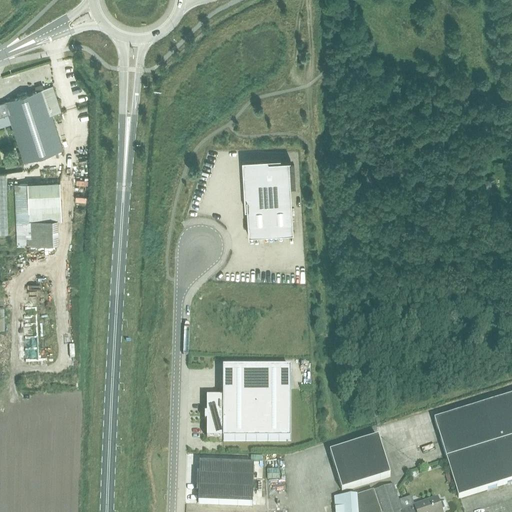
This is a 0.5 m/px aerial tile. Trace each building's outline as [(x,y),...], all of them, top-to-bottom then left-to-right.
[(0,117),(3,116),(6,124),(12,122),(25,162),(63,150),(52,115),(61,112),(56,95),(53,86),(5,102),(0,103),(0,117)] [(278,160),(244,162),(247,207),(245,208),(245,210),(247,210),(248,237),(249,237),(249,236),(293,233),(289,160),(290,160),(281,160),(281,158),(278,158),(278,160)] [(492,177),(484,177),(485,189),(496,188),(508,188),(507,170),(503,167),(503,162),(498,162),(491,162),(491,173),(493,173),(492,177)] [(63,180),(18,180),(19,243),(63,243),(63,180)] [(38,356),(39,336),(29,336),(27,355),(38,356)] [(52,364),(57,357),(57,356),(54,353),(48,361),(52,364)] [(291,370),(223,370),(223,400),(207,400),(207,416),(205,416),(205,423),(207,423),(207,440),(223,440),(223,442),(291,442),(291,370)] [(511,482),(511,397),(439,420),(434,422),(446,460),(458,499),(506,484),(511,482)] [(330,453),(341,492),(390,477),(378,438),(330,453)] [(198,483),(196,483),(196,493),(252,493),(252,473),(198,473),(198,483)] [(401,511),(393,486),(373,493),(379,511),(439,511),(436,499),(414,507),(414,508),(402,511),(401,511)] [(251,511),(252,493),(196,493),(196,503),(198,503),(197,511),(251,511)] [(334,498),(334,511),(379,511),(373,493),(357,498),(356,497),(334,498)]
